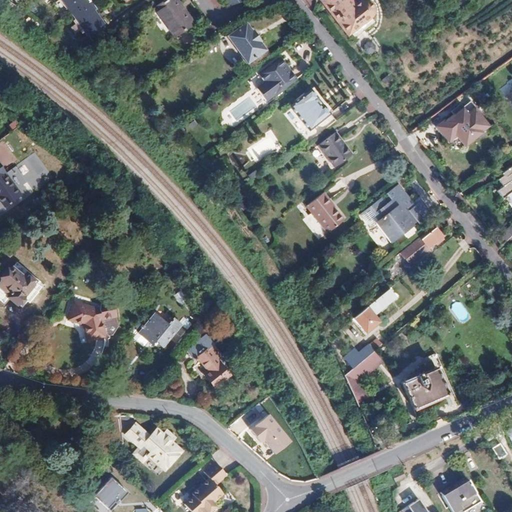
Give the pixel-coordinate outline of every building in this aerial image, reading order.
[(104,23),(86,0),(62,0),(89,35),(104,23)] [(194,22),(177,0),(165,0),(154,8),(175,36),(194,22)] [(346,36),(369,18),(371,14),(372,12),(372,10),(371,8),(370,5),(368,4),(366,3),(364,2),(359,3),(356,0),(321,0),(319,2),(346,36)] [(277,50),(272,42),(269,43),(263,35),(264,34),(256,24),(255,25),(250,18),(231,32),(251,57),(246,62),(251,69),(277,50)] [(272,96),(302,74),(286,52),(264,69),(270,77),(262,83),(272,96)] [(336,109),(329,100),(326,102),(321,95),(323,93),(318,86),(297,103),(320,133),(333,123),(327,116),(336,109)] [(489,127),(490,126),(469,100),(462,106),(459,103),(450,111),(453,113),(436,127),(448,142),(451,140),(457,137),(463,135),(470,134),(476,133),(481,131),(489,127)] [(351,155),(334,133),(317,147),(334,168),(351,155)] [(0,197),(8,209),(25,196),(10,174),(11,174),(1,159),(0,159),(0,197)] [(509,182),(498,190),(504,198),(507,195),(509,197),(507,198),(510,203),(511,202),(511,165),(503,173),(509,182)] [(420,222),(433,213),(422,199),(416,204),(413,207),(410,204),(414,201),(399,183),(386,193),(392,200),(387,203),(381,197),(361,213),(371,226),(376,222),(392,241),(414,224),(414,223),(417,220),(420,222)] [(323,193),(306,207),(327,233),(344,219),(334,208),(328,202),(329,201),(323,193)] [(428,248),(442,236),(435,227),(431,230),(430,228),(424,233),(426,235),(420,239),(427,248),(428,248)] [(414,262),(429,249),(428,248),(427,248),(420,239),(426,235),(424,233),(399,253),(404,259),(408,255),(414,262)] [(8,265),(0,275),(0,298),(2,300),(7,294),(15,301),(18,298),(21,300),(24,296),(26,297),(35,287),(28,281),(32,277),(23,270),(20,275),(8,265)] [(380,322),(375,317),(396,298),(389,290),(355,319),(367,334),(380,322)] [(113,335),(105,309),(79,302),(73,320),(88,324),(95,341),(113,335)] [(171,324),(157,312),(140,331),(154,343),(157,340),(165,346),(184,325),(176,318),(171,324)] [(222,363),(227,359),(210,334),(197,343),(199,346),(192,351),(197,358),(201,356),(211,370),(206,374),(214,385),(230,374),(222,363)] [(357,368),(374,354),(384,345),(379,339),(363,352),(361,352),(358,349),(348,357),(357,368)] [(355,380),(378,359),(374,354),(357,368),(348,375),(356,397),(362,394),(355,380)] [(447,393),(445,388),(433,363),(410,373),(412,376),(401,381),(413,408),(447,393)] [(264,385),(251,368),(243,374),(256,391),(264,385)] [(142,457),(157,471),(175,452),(165,443),(169,439),(161,432),(153,440),(147,434),(143,437),(130,425),(120,435),(133,448),(128,454),(137,462),(142,457)] [(402,440),(395,426),(371,437),(375,448),(380,450),(402,440)] [(108,454),(93,439),(84,448),(99,463),(108,454)] [(199,475),(205,481),(181,507),(185,511),(210,511),(208,509),(213,504),(209,500),(217,492),(208,484),(219,473),(210,464),(199,475)] [(401,468),(391,473),(394,481),(405,476),(401,468)] [(472,485),(467,476),(440,492),(451,511),(464,511),(480,502),(470,486),(472,485)] [(125,494),(109,479),(91,497),(107,511),(114,505),(112,503),(117,499),(119,500),(125,494)] [(428,511),(419,498),(402,510),(403,511),(428,511)]
